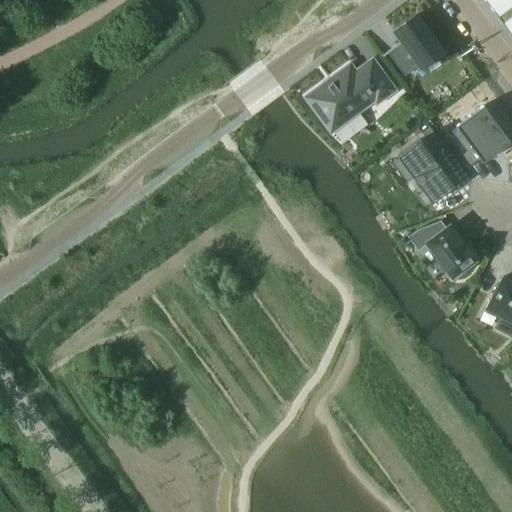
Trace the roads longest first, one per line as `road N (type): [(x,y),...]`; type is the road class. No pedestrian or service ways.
road 1 (residential): [(0,282),(378,0)]
road 2 (tertiary): [(100,511),(0,381)]
road 3 (unclassified): [(117,0),(0,66)]
